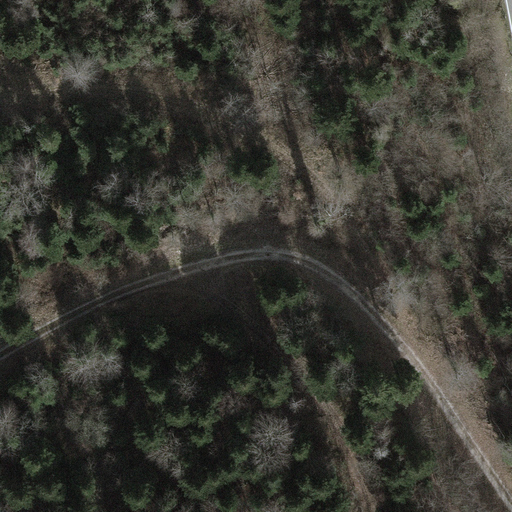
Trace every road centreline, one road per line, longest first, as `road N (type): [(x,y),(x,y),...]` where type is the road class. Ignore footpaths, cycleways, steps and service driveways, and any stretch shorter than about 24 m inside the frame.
road 1 (track): [(0,349),(61,312),(196,254),(246,245),(303,251),(323,262),(511,508)]
road 2 (track): [(0,92),(95,87),(211,105),(274,134),(330,186),(421,350),(418,380)]
